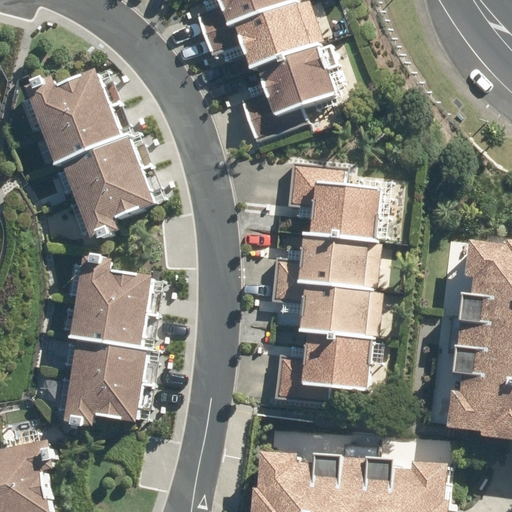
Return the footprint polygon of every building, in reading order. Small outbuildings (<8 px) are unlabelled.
[(307,0),(306,1),(305,0),(225,0),(227,6),(202,15),(216,54),(246,43),(256,70),(265,67),(274,92),(245,102),(260,142),(312,123),(307,106),(343,94),(326,46),(329,45),(312,0),(307,0)] [(94,248),(130,233),(126,225),(162,209),(107,77),(63,96),(58,85),(31,96),(94,248)] [(392,244),(397,193),(388,191),(388,188),(351,184),(352,170),(297,164),(292,207),(319,209),(317,234),(309,233),(306,262),(280,259),(275,302),(308,305),(306,333),(313,333),(310,359),(283,356),(279,400),(334,404),(335,388),(374,392),(379,339),(383,340),(387,290),(384,290),(380,290),(383,243),(392,244)] [(511,243),(477,240),(472,276),(481,277),(479,295),(471,294),(460,375),(470,376),(468,392),(459,391),(455,429),(492,433),(491,438),(511,440),(511,243)] [(96,256),(95,264),(83,263),(67,435),(92,437),(93,429),(139,434),(153,286),(154,277),(117,274),(119,258),(96,256)] [(0,511),(61,511),(49,446),(0,455),(0,511)] [(455,511),(456,511),(452,511),(454,471),(268,460),(266,495),(261,494),(259,511),(455,511)]
